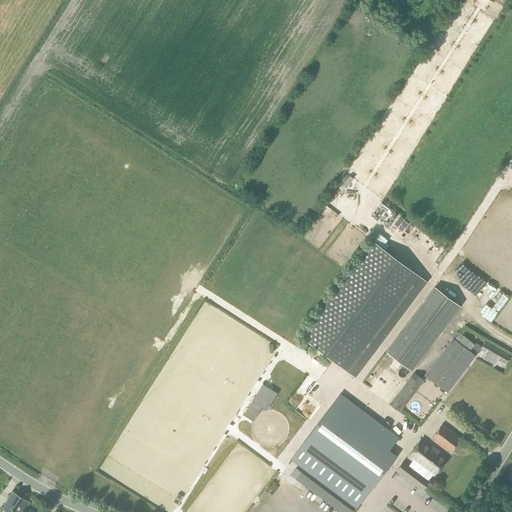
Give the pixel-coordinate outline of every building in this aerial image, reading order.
[(355,378),(426,282),(372,241),(300,337),(355,378)] [(437,266),(443,257),(438,254),(431,262),(437,266)] [(435,287),(386,351),(410,369),(459,305),(435,287)] [(474,345),(458,333),(426,375),(447,392),(474,355),(469,351),(474,345)] [(506,363),(509,357),(484,342),(480,349),(485,352),(482,357),(495,364),(498,359),(506,363)] [(424,378),(415,370),(390,404),(399,411),(424,378)] [(262,385),(252,402),(266,410),(276,393),(262,385)] [(357,507),(370,490),(395,455),(388,450),(398,437),(340,393),(291,459),(357,507)] [(450,452),(460,438),(442,425),(432,438),(450,452)] [(408,467),(428,481),(432,475),(433,476),(446,457),(421,439),(408,457),(413,461),(408,467)] [(81,473),(85,459),(65,454),(61,468),(81,473)] [(421,490),(428,481),(408,467),(403,462),(396,472),(421,490)] [(322,487),(319,493),(328,498),(331,492),(322,487)] [(19,511),(27,500),(12,491),(2,507),(6,510),(5,511),(19,511)]
